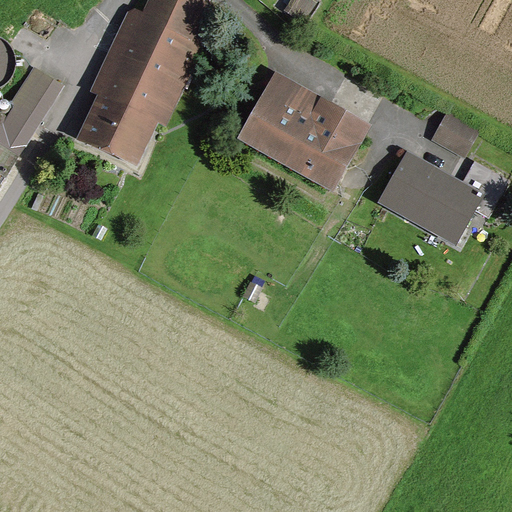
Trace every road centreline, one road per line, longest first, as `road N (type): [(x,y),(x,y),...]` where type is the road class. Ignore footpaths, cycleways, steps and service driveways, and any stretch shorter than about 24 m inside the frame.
road 1 (residential): [(115,0),(0,215)]
road 2 (residential): [(381,110),(269,40),(223,0)]
